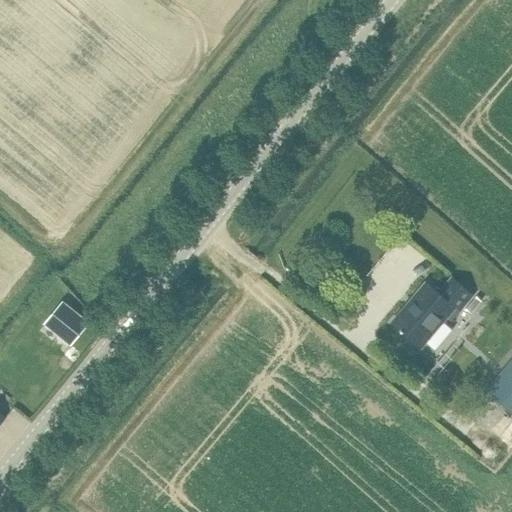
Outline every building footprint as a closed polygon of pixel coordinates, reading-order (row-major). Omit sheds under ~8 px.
[(476,296),(468,289),(452,276),(439,292),(428,282),(392,324),(420,348),(454,307),(461,313),(476,296)] [(71,346),(90,322),(63,300),(44,323),(71,346)] [(51,342),(41,353),(49,361),(59,350),(51,342)] [(511,414),(511,362),(487,393),(511,414)] [(0,371),(0,422),(17,431),(26,415),(7,405),(19,381),(0,371)]
